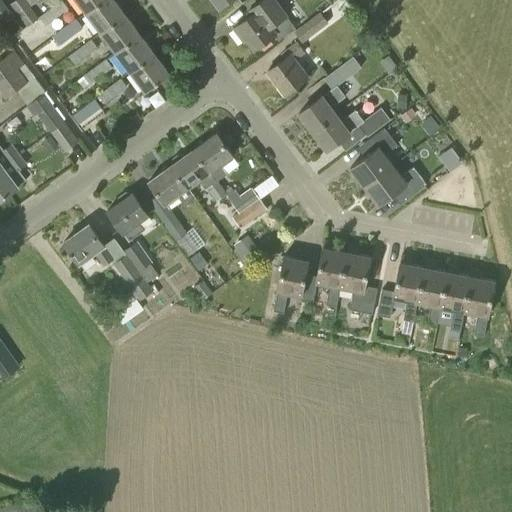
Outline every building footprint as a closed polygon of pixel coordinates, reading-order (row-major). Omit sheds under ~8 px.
[(0,0),(0,20),(3,24),(13,17),(0,0)] [(27,26),(38,18),(24,0),(16,0),(11,4),(27,26)] [(46,25),(69,8),(62,0),(60,0),(39,16),(40,17),(16,36),(21,43),(40,29),(38,26),(44,22),(46,25)] [(77,0),(87,12),(102,0),(77,0)] [(101,32),(125,14),(113,0),(102,0),(87,12),(101,32)] [(279,40),(295,27),(274,0),(263,0),(254,7),(257,11),(234,28),(244,41),(246,39),(254,50),(275,34),(279,40)] [(294,31),(302,42),(328,23),(320,12),(294,31)] [(116,52),(139,34),(125,14),(101,32),(116,52)] [(61,45),(83,28),(77,19),(54,36),(61,45)] [(131,71),(154,54),(139,34),(116,52),(131,71)] [(75,64),(98,47),(91,38),(69,55),(75,64)] [(284,94),(308,77),(295,60),(305,52),(297,42),(281,54),(284,58),(267,71),(284,94)] [(0,81),(18,68),(25,63),(15,50),(0,60),(0,81)] [(154,54),(131,71),(146,91),(169,74),(154,54)] [(312,131),(339,111),(334,105),(346,96),(338,85),(361,67),(353,56),(324,78),(332,88),(299,113),(312,131)] [(90,84),(112,67),(106,58),(84,75),(90,84)] [(27,81),(18,68),(0,81),(0,93),(1,93),(4,98),(27,81)] [(105,103),(127,86),(121,77),(98,94),(105,103)] [(50,130),(63,120),(43,93),(27,105),(35,115),(38,113),(50,130)] [(79,122),(100,107),(95,100),(74,116),(79,122)] [(339,111),(312,131),(326,149),(359,125),(367,136),(390,119),(381,107),(363,120),(355,109),(344,118),(339,111)] [(79,141),(63,120),(50,130),(65,151),(79,141)] [(364,186),(393,165),(385,154),(397,145),(384,127),(364,142),(371,151),(350,167),(364,186)] [(216,132),(194,148),(217,181),(218,180),(220,179),(227,174),(220,164),(232,155),(216,132)] [(0,167),(18,154),(11,144),(4,150),(0,144),(0,167)] [(450,147),(438,156),(450,171),(462,162),(450,147)] [(220,199),(226,194),(194,148),(182,157),(181,155),(178,154),(172,158),(172,161),(173,163),(171,164),(188,187),(188,186),(198,179),(203,185),(205,184),(217,201),(220,199)] [(18,154),(0,167),(0,198),(26,179),(18,169),(26,163),(18,154)] [(196,197),(188,186),(188,187),(171,164),(148,181),(164,203),(178,194),(185,205),(196,197)] [(393,165),(364,186),(378,205),(399,189),(406,199),(426,183),(413,166),(401,175),(393,165)] [(235,188),(226,194),(239,212),(240,213),(259,199),(252,188),(241,197),(235,188)] [(129,241),(144,230),(138,221),(148,215),(132,192),(130,194),(128,192),(125,191),(118,196),(118,199),(119,201),(107,210),(123,233),(123,232),(129,241)] [(240,213),(239,212),(232,216),(240,226),(266,208),(259,199),(240,213)] [(187,232),(171,210),(160,218),(176,240),(177,240),(188,255),(203,244),(192,228),(187,232)] [(113,259),(104,246),(104,245),(89,223),(63,241),(79,263),(80,263),(85,270),(96,262),(91,255),(94,253),(103,266),(113,259)] [(246,268),(263,255),(248,234),(233,244),(237,249),(234,251),(246,268)] [(340,286),(346,251),(334,249),(335,243),(329,242),(329,240),(324,239),(323,246),(322,246),(316,275),(315,282),(317,282),(330,284),(326,304),(336,306),(340,286)] [(140,300),(153,290),(147,282),(158,274),(150,262),(152,261),(137,240),(124,251),(126,254),(114,263),(140,300)] [(346,251),(340,286),(353,289),(350,309),(372,313),(377,287),(365,285),(371,256),(357,253),(358,248),(352,247),(353,245),(348,244),(346,251)] [(198,251),(189,258),(198,270),(207,264),(198,251)] [(315,282),(316,275),(306,273),(309,260),(308,260),(309,252),(304,251),(304,253),(297,252),(296,258),(283,255),(276,291),(277,291),(273,310),(283,312),(287,293),(300,295),(299,299),(313,302),(317,282),(315,282)] [(417,302),(424,266),(411,264),(412,259),(406,258),(407,255),(401,254),(400,262),(400,261),(394,291),(382,288),(377,314),(390,316),(394,297),(407,299),(403,319),(413,321),(417,301),(417,302)] [(430,304),(427,324),(437,326),(440,306),(447,271),(434,268),(435,263),(430,262),(430,260),(425,259),(424,266),(417,302),(430,304)] [(464,311),(470,275),(458,273),(459,268),(453,267),(454,265),(448,264),(447,271),(440,306),(454,309),(451,328),(460,330),(464,311)] [(464,311),(478,313),(474,333),(484,335),(488,316),(488,315),(496,317),(499,305),(490,304),(495,280),(482,278),(483,272),(477,271),(477,269),(472,268),(470,275),(464,311)] [(203,299),(212,292),(203,279),(193,287),(203,299)] [(136,299),(116,313),(123,323),(143,309),(136,299)] [(0,378),(1,380),(20,366),(0,337),(0,378)] [(0,507),(0,511),(47,511),(43,496),(0,507)]
